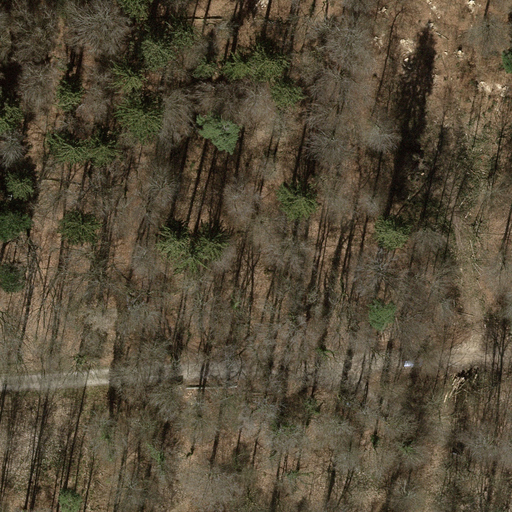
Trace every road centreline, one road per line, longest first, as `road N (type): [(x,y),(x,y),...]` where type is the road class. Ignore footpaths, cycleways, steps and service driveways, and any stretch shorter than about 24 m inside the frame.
road 1 (track): [(0,380),(511,351)]
road 2 (track): [(511,454),(304,362)]
